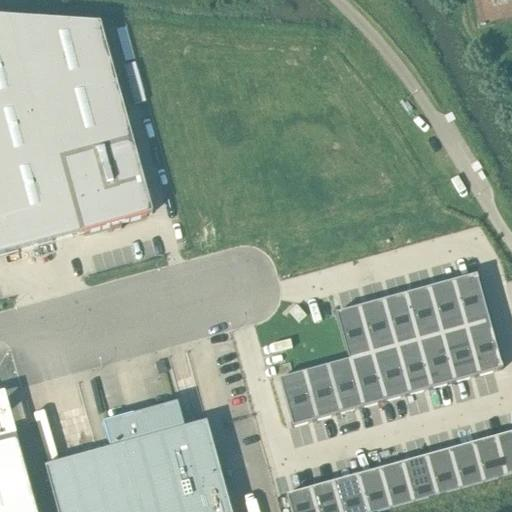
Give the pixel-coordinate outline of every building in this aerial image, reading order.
[(0,256),(153,212),(100,24),(0,17),(0,256)] [(322,46),(154,36),(201,193),(289,172),(300,206),(421,177),(322,46)] [(489,324),(476,277),(452,283),(465,331),(489,324)] [(465,331),(452,283),(428,290),(442,337),(465,331)] [(428,290),(405,296),(419,344),(442,337),(428,290)] [(382,303),(395,350),(419,344),(405,296),(382,303)] [(382,303),(359,309),(372,357),(395,350),(382,303)] [(296,306),(289,313),(299,324),(306,318),(296,306)] [(348,362),(349,363),(372,357),(359,309),(335,316),(348,362)] [(489,324),(465,331),(478,378),(502,372),(489,324)] [(455,385),(478,378),(465,331),(442,337),(455,385)] [(419,344),(432,391),(455,385),(442,337),(419,344)] [(432,391),(419,344),(395,350),(408,398),(432,391)] [(372,357),(385,404),(408,398),(395,350),(372,357)] [(385,404),(372,357),(349,363),(362,410),(385,404)] [(348,362),(326,368),(339,417),(362,410),(349,363),(348,362)] [(302,374),(316,423),(339,417),(326,368),(302,374)] [(302,374),(278,381),(292,430),(316,423),(302,374)] [(55,511),(229,511),(206,423),(204,424),(204,425),(184,431),(176,404),(138,414),(139,415),(103,425),(110,451),(45,469),(45,468),(43,468),(55,511)] [(511,433),(471,445),(483,486),(511,478),(511,433)] [(0,511),(34,511),(16,443),(15,443),(0,447),(0,511)] [(448,452),(460,493),(483,486),(471,445),(448,452)] [(460,493),(448,452),(425,458),(437,499),(460,493)] [(425,458),(402,465),(414,506),(437,499),(425,458)] [(391,511),(414,506),(402,465),(379,471),(390,511),(391,511)] [(365,511),(390,511),(379,471),(356,478),(365,511)] [(333,484),(340,511),(365,511),(356,478),(333,484)] [(315,511),(340,511),(333,484),(310,491),(315,511)] [(315,511),(310,491),(285,498),(289,511),(315,511)]
